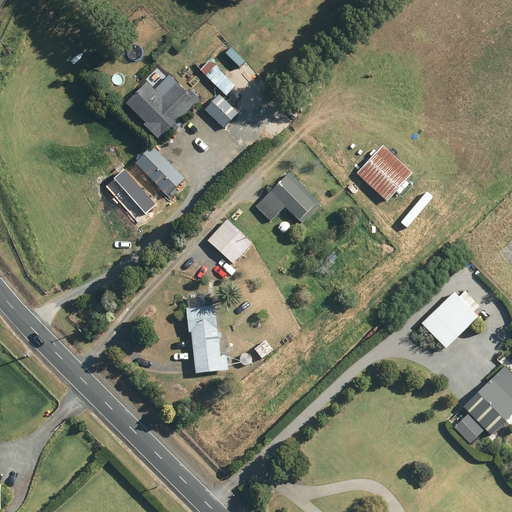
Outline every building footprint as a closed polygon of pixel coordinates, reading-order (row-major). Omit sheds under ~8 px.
[(209,64),(200,73),(212,84),(221,75),(209,64)] [(132,101),(130,103),(147,120),(149,122),(148,124),(162,137),(199,100),(190,90),(187,92),(179,84),(165,98),(164,99),(149,84),(132,101)] [(239,114),(221,96),(209,108),(208,110),(226,127),(227,126),(239,114)] [(357,173),(387,201),(413,173),(383,145),(357,173)] [(154,147),(138,163),(172,197),(189,180),(154,147)] [(322,204),(291,174),(257,208),(270,221),(286,206),(303,223),(322,204)] [(230,216),(236,222),(241,217),(235,211),(230,216)] [(228,219),(208,240),(233,264),(253,243),(228,219)] [(293,229),(283,220),(274,229),(284,238),(293,229)] [(333,251),(325,257),(330,264),(338,258),(333,251)] [(456,292),(423,324),(446,348),(480,317),(456,292)] [(229,370),(227,356),(221,356),(219,338),(222,338),(221,332),(218,332),(215,305),(202,307),(201,297),(188,298),(189,308),(187,308),(189,332),(192,332),(196,373),(229,370)] [(255,312),(249,315),(253,323),(259,319),(255,312)] [(289,337),(298,331),(293,322),(284,328),(289,337)] [(266,341),(255,350),(263,359),(274,350),(266,341)] [(250,368),(252,354),(240,353),(238,367),(250,368)] [(468,414),(455,427),(471,443),(484,430),(468,414)]
